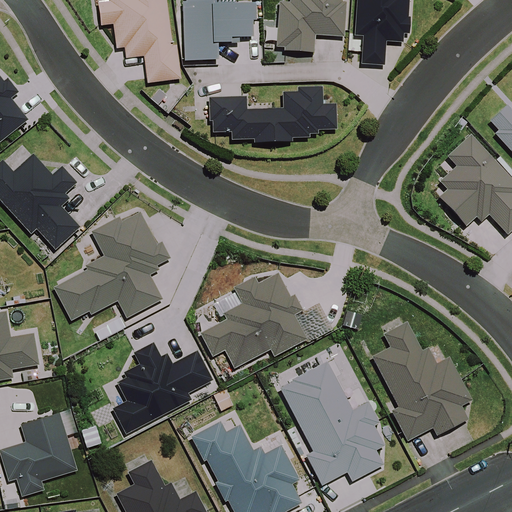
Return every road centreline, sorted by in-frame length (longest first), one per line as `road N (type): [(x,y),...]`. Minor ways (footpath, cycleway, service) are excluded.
road 1 (residential): [(27,0),(120,130),(179,176),(245,209),(352,228)]
road 2 (residential): [(352,228),(362,185),(402,117),(511,6)]
road 3 (residential): [(352,228),(441,270),(511,330)]
